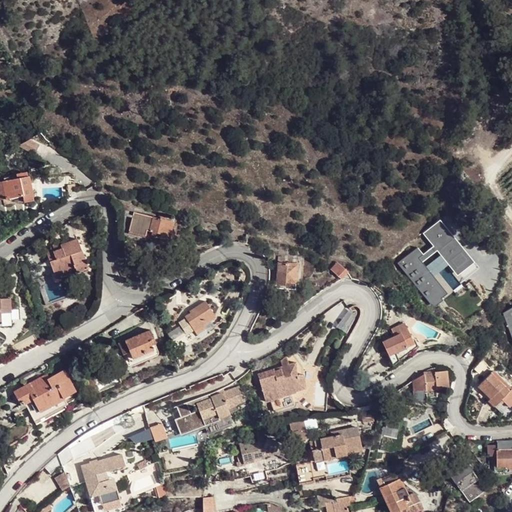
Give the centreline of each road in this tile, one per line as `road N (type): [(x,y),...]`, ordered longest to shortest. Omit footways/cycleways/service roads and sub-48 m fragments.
road 1 (residential): [(511,431),(464,431),(455,413),(461,372),(445,357),(428,357),(360,397),(342,391),(341,372),(370,315),(360,292),(339,292),(253,350),(228,345)]
road 2 (residential): [(0,501),(74,429),(198,371),(228,345)]
road 3 (residential): [(228,345),(257,289),(260,268),(250,258),(222,254),(148,291)]
road 4 (residential): [(116,287),(108,271),(108,216),(98,201),(74,206),(0,253)]
